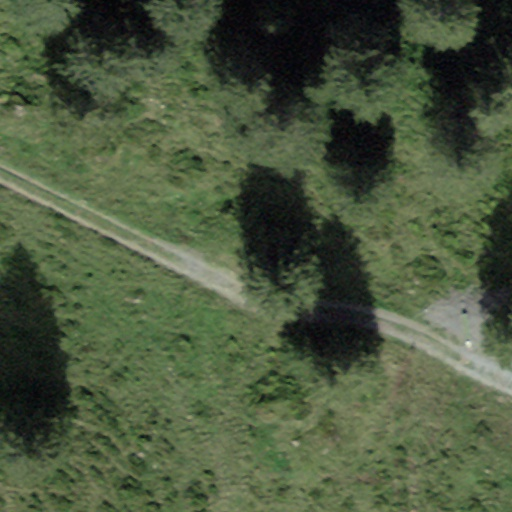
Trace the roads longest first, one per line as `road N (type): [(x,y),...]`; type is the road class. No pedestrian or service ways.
road 1 (track): [(235,289),(424,339),(511,387)]
road 2 (track): [(235,289),(0,166)]
